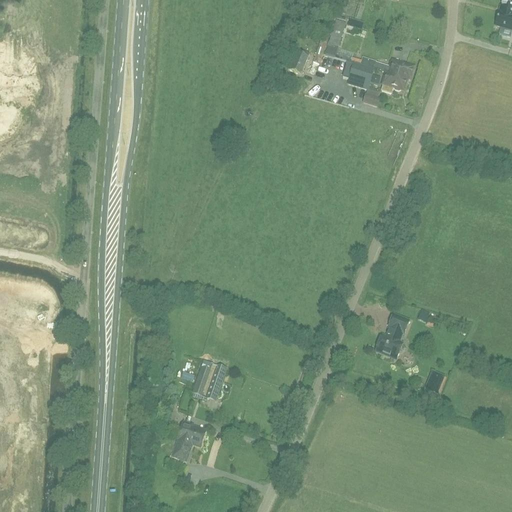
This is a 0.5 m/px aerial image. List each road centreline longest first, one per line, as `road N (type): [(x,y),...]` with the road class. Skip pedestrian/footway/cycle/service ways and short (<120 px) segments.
road 1 (unclassified): [(263,511),(444,68),(454,0)]
road 2 (unclassified): [(64,511),(103,0)]
road 3 (primary): [(107,363),(144,0)]
road 4 (primary): [(122,0),(104,218),(107,363)]
road 5 (primary): [(95,511),(107,363)]
